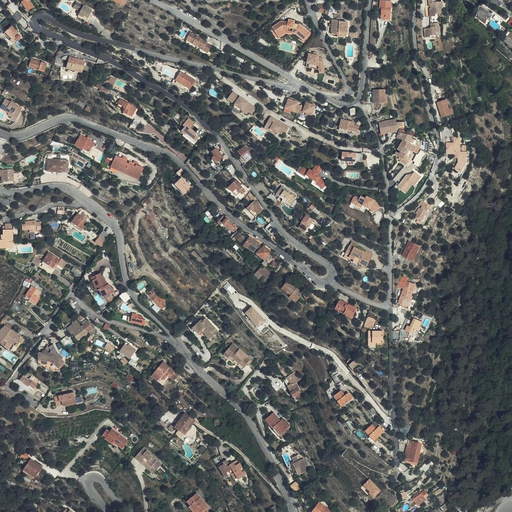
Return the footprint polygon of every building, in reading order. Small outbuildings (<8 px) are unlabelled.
[(34,6),(30,1),(28,2),(27,0),(24,0),(22,2),(28,11),(34,6)] [(389,20),(391,1),(380,0),(380,9),(381,9),(381,19),(389,20)] [(78,11),(77,14),(85,20),(91,12),(76,2),(72,7),(78,11)] [(430,8),(430,16),(435,16),(435,14),(438,14),(440,14),(440,9),(442,8),(442,2),(436,2),(429,2),(429,6),(431,6),(431,8),(430,8)] [(323,13),(325,4),(318,5),(316,11),(323,13)] [(491,14),(486,12),(487,10),(479,7),(477,12),(479,13),(476,18),(483,21),(485,18),(489,19),(491,14)] [(23,17),(18,12),(13,16),(18,22),(23,17)] [(85,20),(77,14),(75,16),(86,22),(92,13),(91,12),(85,20)] [(435,16),(430,16),(431,23),(438,23),(438,14),(435,14),(435,16)] [(295,19),(289,18),(288,22),(281,21),(271,28),(276,35),(285,29),(287,30),(288,27),(293,28),(292,32),(296,33),(303,40),(309,33),(300,25),(294,24),(295,19)] [(347,33),(347,25),(348,22),(340,21),(340,20),(332,20),(332,24),(331,27),(331,34),(337,35),(338,35),(338,32),(347,33)] [(430,24),(431,27),(431,28),(428,29),(425,29),(425,37),(430,37),(430,36),(436,36),(436,33),(440,33),(439,26),(438,26),(438,23),(431,23),(430,24)] [(285,29),(276,35),(279,40),(286,34),(291,35),(292,34),(295,35),(304,42),(312,33),(302,24),(300,25),(309,33),(303,40),(296,33),(292,32),(293,28),(288,27),(287,30),(285,29)] [(16,34),(17,32),(18,31),(12,26),(5,32),(11,39),(10,40),(13,43),(17,40),(18,40),(19,39),(20,38),(21,37),(20,36),(20,35),(19,35),(18,35),(17,35),(16,34)] [(204,39),(191,32),(186,41),(188,43),(189,42),(197,47),(201,48),(202,47),(204,48),(203,50),(208,53),(212,46),(207,43),(203,41),(204,39)] [(325,73),(323,58),(319,57),(319,56),(317,55),(313,54),(309,53),(307,63),(319,66),(319,70),(319,73),(325,73)] [(83,72),(85,61),(69,57),(66,68),(83,72)] [(44,72),(47,64),(31,59),(29,66),(44,72)] [(188,92),(195,80),(180,71),(173,83),(188,92)] [(17,88),(20,82),(13,79),(10,85),(17,88)] [(107,94),(109,89),(97,84),(96,87),(100,88),(99,91),(107,94)] [(385,104),(386,95),(386,90),(375,89),(374,103),(385,104)] [(233,102),(232,103),(239,108),(240,109),(241,109),(241,108),(245,111),(250,104),(231,91),(227,98),(233,102)] [(451,114),(450,109),(444,92),(435,95),(442,117),(444,116),(451,114)] [(118,104),(124,107),(126,108),(125,109),(123,112),(132,117),(137,108),(121,99),(118,104)] [(296,103),(287,99),(284,109),(293,112),(293,111),(297,112),(298,110),(307,113),(310,105),(305,103),(303,107),(299,106),(299,107),(295,105),(296,103)] [(18,106),(11,102),(11,103),(5,100),(3,105),(0,110),(0,111),(4,113),(5,112),(12,116),(13,115),(18,118),(21,112),(20,112),(22,109),(18,106)] [(86,109),(90,111),(92,107),(80,100),(78,102),(76,102),(75,104),(86,110),(86,109)] [(19,104),(18,106),(22,109),(20,112),(21,112),(18,118),(13,115),(12,116),(5,112),(4,113),(11,117),(10,119),(18,123),(25,108),(19,104)] [(255,108),(250,104),(245,111),(247,112),(251,115),(255,108)] [(454,116),(454,113),(452,108),(450,109),(451,114),(444,116),(445,119),(454,116)] [(269,117),(265,125),(268,127),(267,128),(275,133),(280,135),(283,131),(285,133),(288,128),(269,117)] [(188,118),(185,122),(183,124),(185,127),(182,131),(186,134),(185,135),(195,143),(199,138),(194,134),(195,132),(191,128),(195,123),(188,118)] [(358,132),(360,126),(353,124),(354,122),(341,119),(338,130),(346,132),(347,130),(358,132)] [(397,119),(379,123),(381,132),(393,131),(397,131),(397,128),(405,128),(405,122),(397,122),(397,119)] [(137,130),(140,124),(133,121),(130,128),(137,130)] [(268,127),(265,125),(263,128),(274,135),(275,133),(267,128),(268,127)] [(416,136),(417,135),(414,132),(412,129),(408,132),(408,134),(413,136),(412,139),(413,139),(416,136)] [(417,140),(413,139),(412,139),(413,136),(408,134),(400,132),(398,139),(403,140),(406,141),(416,147),(417,140)] [(95,143),(91,141),(86,138),(78,133),(75,137),(78,139),(75,145),(83,150),(83,149),(89,152),(95,143)] [(455,150),(455,136),(452,136),(452,142),(446,142),(446,153),(452,153),(452,157),(455,156),(455,150)] [(406,141),(403,140),(397,149),(400,151),(403,147),(406,141)] [(419,149),(416,147),(406,141),(403,147),(413,152),(417,153),(419,149)] [(108,151),(112,145),(107,142),(103,149),(108,151)] [(467,143),(464,143),(464,148),(464,150),(465,150),(465,156),(461,156),(461,164),(463,164),(458,171),(461,173),(468,162),(467,143)] [(246,145),(244,146),(253,157),(255,155),(246,145)] [(253,157),(244,146),(239,150),(241,152),(239,154),(246,162),(253,157)] [(409,160),(413,152),(403,147),(400,151),(400,152),(398,156),(399,157),(407,162),(407,164),(409,165),(411,161),(409,160)] [(223,157),(216,148),(211,152),(214,155),(212,158),(216,163),(223,157)] [(456,165),(454,168),(458,171),(463,164),(461,164),(461,156),(465,156),(465,150),(464,150),(464,148),(457,154),(457,155),(457,161),(456,165)] [(422,159),(425,153),(421,150),(418,154),(417,154),(413,161),(415,162),(414,164),(419,167),(422,159)] [(341,160),(350,161),(356,162),(356,160),(356,153),(342,152),(341,160)] [(356,162),(350,161),(350,164),(361,165),(362,154),(360,154),(360,160),(356,160),(356,162)] [(143,168),(137,165),(134,164),(126,160),(122,158),(116,155),(112,166),(114,167),(113,168),(116,169),(117,168),(125,172),(133,176),(133,177),(136,178),(136,177),(139,178),(143,168)] [(419,167),(414,164),(413,168),(421,172),(425,160),(422,159),(419,167)] [(67,161),(48,160),(47,165),(47,171),(67,172),(67,166),(67,161)] [(328,183),(326,181),(322,187),(316,182),(318,181),(308,173),(306,175),(301,171),(304,165),(303,164),(298,170),(323,189),(328,183)] [(315,168),(320,172),(324,168),(318,164),(315,168)] [(319,174),(320,172),(315,168),(313,170),(311,168),(310,170),(304,165),(301,171),(306,175),(308,173),(318,181),(316,182),(322,187),(326,181),(320,177),(321,176),(319,174)] [(14,181),(13,169),(0,170),(0,174),(1,175),(2,182),(14,181)] [(398,187),(406,194),(421,176),(413,169),(398,187)] [(191,187),(184,181),(185,180),(182,177),(175,185),(184,194),(191,187)] [(271,188),(269,183),(263,178),(260,181),(269,190),(271,188)] [(239,184),(235,180),(231,184),(240,193),(242,195),(246,191),(239,184)] [(236,196),(240,193),(231,184),(228,188),(236,196)] [(289,192),(288,191),(282,186),(276,194),(279,196),(277,199),(279,200),(289,207),(296,197),(292,193),(290,195),(288,193),(289,192)] [(236,196),(228,188),(225,190),(236,201),(242,195),(240,193),(236,196)] [(356,196),(353,203),(357,205),(358,202),(370,208),(373,212),(379,208),(375,200),(368,197),(367,199),(362,197),(361,199),(356,196)] [(254,200),(249,205),(253,209),(258,214),(261,212),(261,211),(262,210),(259,207),(260,206),(254,200)] [(373,212),(370,208),(358,202),(357,205),(353,203),(351,207),(355,209),(355,207),(364,212),(366,208),(369,210),(372,215),(380,209),(379,208),(373,212)] [(432,208),(429,205),(426,203),(424,205),(421,209),(418,215),(425,219),(432,208)] [(434,209),(432,208),(425,219),(426,221),(434,209)] [(253,209),(250,212),(254,217),(258,214),(253,209)] [(88,222),(77,214),(71,222),(82,230),(88,222)] [(313,220),(306,215),(304,217),(302,216),(300,219),(302,220),(301,222),(308,227),(313,220)] [(222,217),(218,222),(217,222),(219,223),(220,225),(221,225),(223,223),(233,232),(236,229),(233,227),(235,225),(226,217),(225,219),(222,217)] [(22,230),(30,229),(37,229),(37,230),(41,230),(41,222),(37,222),(36,221),(25,222),(25,225),(22,225),(22,230)] [(308,227),(301,222),(298,227),(304,232),(308,227)] [(266,228),(271,233),(275,229),(270,223),(266,228)] [(5,230),(3,230),(3,235),(1,235),(1,239),(0,239),(0,245),(13,246),(13,244),(13,230),(11,230),(5,230)] [(99,236),(101,237),(104,240),(108,234),(103,230),(99,236)] [(236,231),(230,237),(232,239),(235,237),(239,234),(236,231)] [(245,238),(241,232),(239,234),(235,237),(240,243),(245,238)] [(259,248),(264,243),(249,234),(247,236),(249,237),(244,245),(254,252),(257,246),(259,248)] [(104,240),(101,237),(98,241),(104,246),(107,242),(104,240)] [(356,250),(358,247),(359,245),(352,241),(344,257),(347,259),(349,257),(353,259),(352,262),(358,265),(359,263),(366,267),(370,260),(362,256),(363,253),(356,250)] [(420,247),(411,242),(408,248),(406,247),(402,256),(413,261),(420,247)] [(235,250),(238,247),(236,244),(230,250),(243,264),(246,262),(243,259),(235,250)] [(273,255),(272,253),(273,252),(270,250),(269,250),(264,246),(257,253),(265,260),(267,262),(273,255)] [(373,254),(358,247),(356,250),(363,253),(362,256),(370,260),(373,254)] [(67,262),(61,258),(60,260),(49,253),(43,261),(53,268),(56,264),(64,268),(67,262)] [(34,257),(31,263),(37,266),(40,260),(34,257)] [(263,275),(267,278),(271,272),(262,265),(254,275),(259,279),(263,275)] [(103,280),(105,279),(104,276),(102,277),(101,274),(96,276),(95,276),(91,278),(92,280),(93,280),(97,290),(100,290),(103,297),(111,293),(109,289),(111,288),(109,284),(107,285),(106,285),(103,280)] [(302,293),(296,287),(295,289),(289,284),(291,283),(287,280),(281,288),(287,292),(286,294),(295,302),(301,295),(300,295),(301,293),(302,293),(303,294),(306,301),(310,299),(306,291),(302,293)] [(399,305),(404,307),(405,306),(409,307),(413,297),(412,296),(416,285),(407,281),(398,303),(399,304),(399,305)] [(26,296),(34,300),(37,295),(38,296),(41,292),(32,286),(30,290),(29,290),(26,296)] [(159,295),(155,291),(154,292),(152,290),(148,294),(154,300),(159,295)] [(130,297),(125,291),(120,296),(125,302),(130,297)] [(13,304),(12,305),(10,310),(12,311),(14,309),(17,303),(20,298),(18,297),(15,302),(13,304)] [(356,308),(348,304),(348,305),(342,302),(343,302),(340,300),(339,300),(337,304),(336,307),(345,312),(344,313),(351,317),(356,308)] [(266,320),(253,306),(245,313),(258,327),(266,320)] [(132,313),(132,318),(131,321),(145,324),(146,320),(143,319),(143,317),(138,315),(137,315),(132,313)] [(371,329),(375,320),(368,317),(364,326),(371,329)] [(218,332),(206,318),(202,321),(201,319),(193,327),(200,335),(203,332),(210,339),(218,332)] [(88,332),(83,325),(82,326),(77,319),(72,323),(73,324),(68,328),(72,334),(70,335),(76,343),(80,341),(79,339),(84,335),(87,333),(88,332)] [(406,331),(414,334),(416,330),(419,331),(423,323),(415,319),(410,327),(408,326),(406,331)] [(88,322),(83,325),(88,332),(93,328),(88,322)] [(18,341),(21,337),(10,329),(11,327),(6,324),(3,328),(0,332),(0,341),(1,343),(1,344),(8,349),(13,343),(15,345),(16,346),(17,346),(18,346),(18,345),(18,344),(19,344),(20,342),(18,341)] [(368,331),(368,343),(376,343),(376,345),(376,346),(383,346),(383,331),(368,331)] [(108,342),(105,348),(111,352),(115,346),(108,342)] [(134,351),(135,351),(128,346),(125,344),(120,352),(130,359),(134,351)] [(245,356),(246,355),(233,344),(224,354),(228,358),(230,356),(243,368),(250,360),(245,356)] [(36,360),(38,360),(41,361),(40,363),(39,363),(40,363),(41,364),(42,364),(43,365),(43,366),(46,367),(50,369),(52,369),(53,369),(54,370),(55,370),(57,370),(63,363),(62,362),(63,361),(62,359),(64,358),(59,353),(54,345),(49,348),(50,348),(50,349),(51,350),(51,351),(51,352),(50,352),(50,353),(49,353),(48,353),(47,353),(47,352),(46,352),(45,351),(44,350),(44,351),(43,351),(42,353),(38,353),(38,356),(36,356),(36,360)] [(356,359),(353,355),(346,362),(349,365),(356,359)] [(230,356),(228,358),(242,369),(243,368),(230,356)] [(360,363),(356,359),(349,365),(353,370),(355,368),(360,363)] [(168,376),(172,370),(167,366),(168,365),(163,362),(151,375),(162,385),(169,377),(168,376)] [(264,371),(269,365),(264,362),(260,368),(264,371)] [(289,373),(283,365),(281,367),(287,375),(289,373)] [(342,381),(339,376),(334,369),(330,372),(338,384),(342,381)] [(173,381),(178,375),(172,370),(168,376),(169,377),(170,378),(173,381)] [(296,371),(288,376),(291,380),(289,381),(290,384),(287,385),(293,396),(294,396),(295,398),(297,400),(298,399),(298,400),(304,397),(296,383),(301,380),(296,371)] [(21,381),(29,387),(30,385),(35,389),(38,385),(32,380),(31,381),(24,376),(21,381)] [(352,398),(348,393),(344,395),(341,390),(333,396),(341,406),(352,398)] [(76,403),(73,392),(54,397),(56,406),(62,405),(63,405),(64,406),(65,406),(76,403)] [(159,399),(153,393),(150,396),(156,402),(159,399)] [(161,417),(154,409),(151,412),(155,415),(155,416),(159,420),(161,417)] [(185,412),(175,427),(185,434),(191,426),(189,425),(194,419),(185,412)] [(286,421),(284,423),(281,420),(280,421),(273,413),(265,419),(272,427),(274,426),(280,434),(290,426),(286,421)] [(384,431),(380,427),(379,429),(378,427),(376,429),(372,424),(365,430),(373,440),(384,431)] [(106,429),(103,434),(106,436),(105,438),(111,443),(113,441),(114,442),(119,446),(121,443),(124,446),(128,441),(112,429),(110,432),(106,429)] [(412,442),(407,460),(417,462),(421,444),(412,442)] [(135,457),(142,463),(144,460),(151,467),(152,466),(156,470),(161,465),(157,461),(158,460),(144,447),(135,457)] [(292,457),(294,461),(297,469),(296,470),(298,474),(308,470),(303,458),(299,454),(292,457)] [(35,477),(42,467),(31,459),(24,469),(35,477)] [(240,462),(238,463),(235,465),(233,462),(229,464),(226,459),(223,462),(224,464),(220,466),(219,467),(225,477),(231,474),(234,472),(237,478),(238,479),(247,474),(240,462)] [(144,460),(142,463),(153,473),(156,470),(152,466),(151,467),(144,460)] [(375,497),(382,490),(370,478),(363,485),(375,497)] [(301,487),(296,481),(291,485),(295,491),(301,487)] [(418,506),(430,498),(428,494),(425,497),(424,496),(427,493),(425,490),(422,493),(420,490),(413,496),(413,497),(412,498),(418,506)] [(187,501),(190,505),(196,511),(201,511),(208,506),(197,493),(187,501)] [(331,511),(319,502),(310,511),(331,511)]
